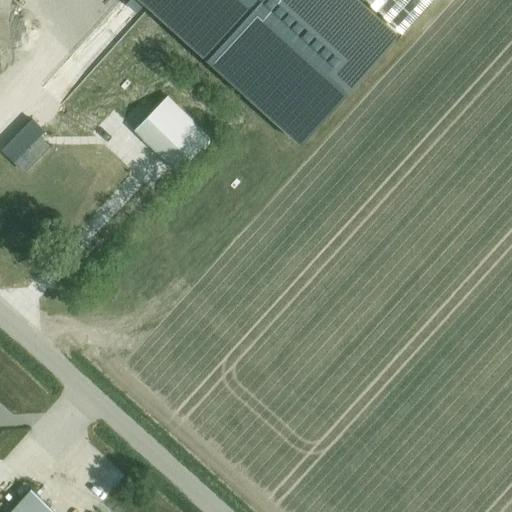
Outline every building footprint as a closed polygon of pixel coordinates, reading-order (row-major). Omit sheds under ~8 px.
[(511,0),(208,0),(392,171),(511,41),(511,0)] [(117,113),(135,130),(178,171),(231,117),(187,75),(168,97),(150,115),(136,101),(128,110),(124,106),(117,113)] [(0,84),(0,108),(12,95),(0,84)] [(12,95),(0,108),(0,130),(5,135),(29,111),(12,95)] [(11,511),(56,511),(32,489),(11,511)]
